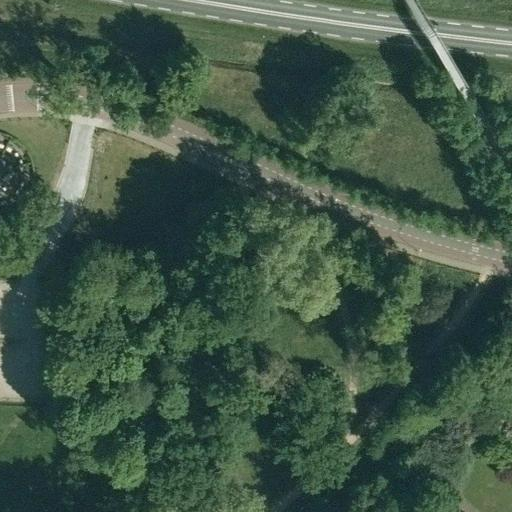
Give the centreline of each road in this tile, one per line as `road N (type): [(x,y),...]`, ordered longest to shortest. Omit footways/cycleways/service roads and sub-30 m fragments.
road 1 (tertiary): [(511,258),(336,206),(120,110),(71,99),(0,99)]
road 2 (primary): [(195,0),(511,38)]
